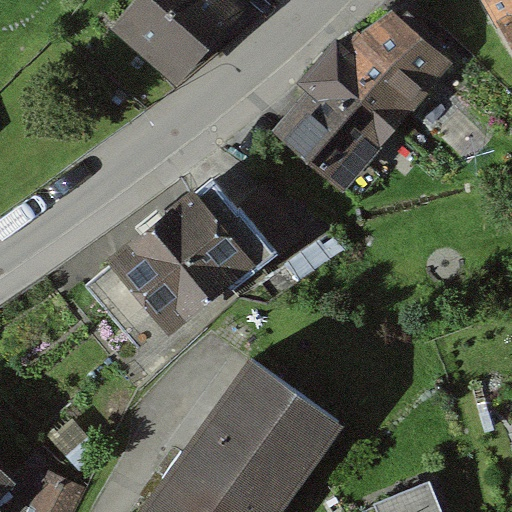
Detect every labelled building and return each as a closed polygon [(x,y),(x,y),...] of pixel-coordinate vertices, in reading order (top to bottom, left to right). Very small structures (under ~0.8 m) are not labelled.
[(224,0),(137,0),(116,24),(178,78),(236,12),(224,1),(224,0)] [(511,0),(492,0),(511,35),(511,0)] [(315,89),(281,129),(341,183),(449,61),(442,55),(450,46),(408,10),(400,19),(393,13),(361,37),(347,52),(337,44),(305,81),(315,89)] [(116,261),(86,286),(138,349),(226,278),(232,287),(298,233),(263,189),(239,209),(214,178),(114,259),(116,261)] [(271,511),(338,422),(253,360),(141,511),(271,511)] [(0,468),(0,508),(1,508),(0,507),(0,487),(10,479),(0,468)] [(438,511),(428,484),(379,503),(382,511),(438,511)]
